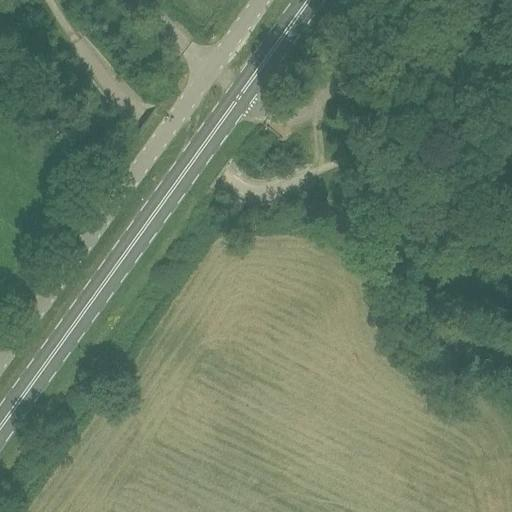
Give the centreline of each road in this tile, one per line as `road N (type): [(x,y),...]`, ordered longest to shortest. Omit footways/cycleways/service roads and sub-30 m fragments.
road 1 (primary): [(0,425),(237,95)]
road 2 (unclassified): [(0,360),(210,72)]
road 3 (track): [(415,0),(317,103),(319,170)]
